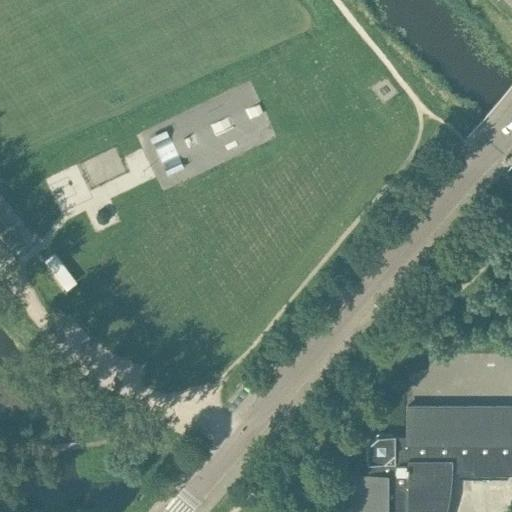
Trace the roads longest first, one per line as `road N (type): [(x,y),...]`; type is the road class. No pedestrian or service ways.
road 1 (unclassified): [(177,511),(511,121)]
road 2 (track): [(188,406),(131,389),(78,354),(0,266)]
